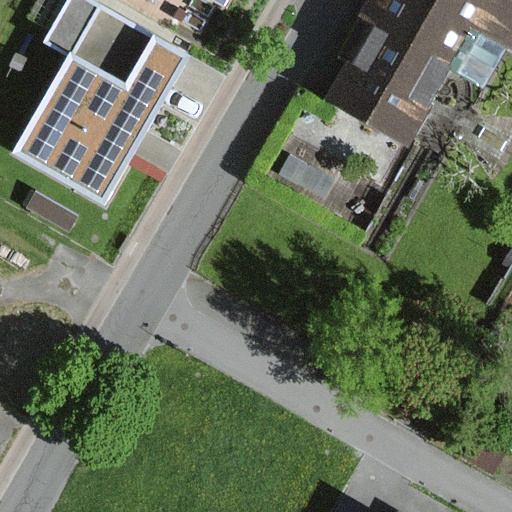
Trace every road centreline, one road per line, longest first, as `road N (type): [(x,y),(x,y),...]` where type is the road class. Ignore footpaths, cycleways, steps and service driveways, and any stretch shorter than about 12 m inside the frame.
road 1 (residential): [(152,298),(511,502)]
road 2 (residential): [(152,298),(328,0)]
road 3 (residential): [(25,511),(152,298)]
